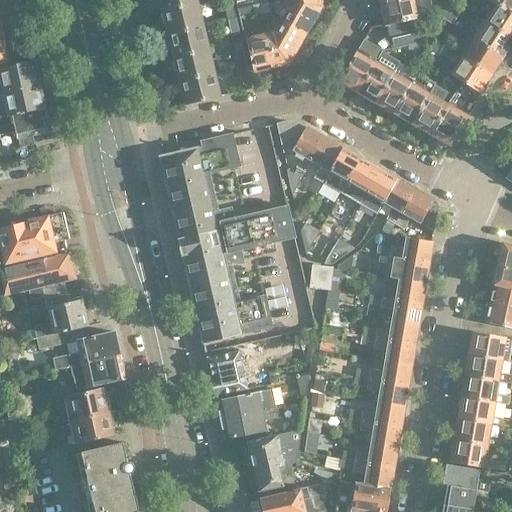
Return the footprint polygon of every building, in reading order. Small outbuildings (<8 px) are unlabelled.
[(196,0),(159,0),(162,11),(197,3),(196,0)] [(289,11),(282,22),(306,36),(311,28),(309,27),(320,6),(318,0),(283,0),(285,7),(285,9),(289,11)] [(396,0),(381,4),(381,6),(379,9),(381,16),(383,17),(386,26),(419,18),(430,16),(431,5),(429,0),(396,0)] [(511,0),(488,0),(495,4),(505,11),(507,8),(511,12),(511,0)] [(443,18),(452,24),(463,8),(454,2),(443,18)] [(197,3),(162,11),(168,35),(203,27),(197,3)] [(267,3),(259,5),(262,16),(270,15),(267,3)] [(228,21),(236,19),(232,4),(224,6),(228,21)] [(495,4),(485,21),(499,30),(511,38),(511,12),(507,8),(505,11),(495,4)] [(262,16),(259,5),(251,7),(254,18),(262,16)] [(419,18),(386,26),(391,49),(408,46),(422,42),(424,42),(424,41),(419,18)] [(239,35),(236,19),(228,21),(232,37),(239,35)] [(485,21),(473,38),(502,58),(507,50),(511,49),(511,48),(511,38),(499,30),(485,21)] [(271,32),(266,33),(274,66),(288,63),(299,43),(301,44),(306,36),(282,22),(276,33),(273,30),(271,32)] [(203,27),(168,35),(173,57),(208,49),(203,27)] [(266,33),(245,38),(252,71),(274,66),(266,33)] [(473,38),(462,55),(491,75),(492,74),(496,73),(499,68),(499,63),(502,58),(473,38)] [(0,68),(9,66),(8,59),(5,48),(7,45),(5,39),(0,40),(0,68)] [(432,62),(443,44),(436,39),(425,58),(432,62)] [(375,62),(381,51),(364,40),(339,82),(342,84),(341,85),(347,89),(348,87),(351,89),(350,91),(356,94),(357,92),(365,77),(374,62),(375,62)] [(422,42),(408,46),(405,52),(413,57),(422,42)] [(208,49),(173,57),(179,81),(214,72),(208,49)] [(243,49),(235,51),(238,67),(246,65),(243,49)] [(365,77),(357,92),(366,97),(367,100),(372,103),(376,103),(384,88),(393,72),(382,66),(391,49),(381,51),(375,62),(374,62),(365,77)] [(453,76),(460,81),(479,94),(480,91),(484,90),(487,85),(487,81),(491,75),(462,55),(450,74),(453,76)] [(9,66),(0,68),(0,85),(2,92),(39,84),(34,60),(9,66)] [(401,98),(410,82),(415,73),(398,64),(393,72),(384,88),(376,103),(384,107),(385,110),(390,113),(393,113),(401,98)] [(238,67),(235,68),(240,91),(252,89),(246,65),(238,67)] [(214,72),(179,81),(185,104),(219,96),(214,72)] [(401,98),(393,113),(395,114),(397,117),(401,120),(405,119),(412,123),(428,93),(430,93),(435,84),(427,79),(421,88),(410,82),(401,98)] [(447,103),(429,133),(432,135),(431,137),(437,140),(438,138),(441,140),(440,142),(445,145),(446,143),(449,144),(468,116),(475,106),(472,104),(479,94),(460,81),(447,103)] [(39,84),(2,92),(7,116),(11,116),(45,107),(39,84)] [(428,93),(412,123),(414,124),(415,127),(419,130),(423,130),(429,133),(447,103),(430,93),(428,93)] [(7,116),(0,117),(0,137),(15,135),(16,139),(16,140),(18,140),(20,148),(34,144),(32,136),(50,132),(46,116),(47,116),(45,107),(11,116),(7,116)] [(291,120),(276,123),(278,135),(283,153),(292,151),(303,131),(306,126),(301,124),(295,122),(291,120)] [(292,151),(302,157),(295,168),(296,169),(304,173),(310,162),(312,162),(326,137),(306,126),(303,131),(292,151)] [(158,156),(158,158),(159,158),(165,183),(164,183),(164,185),(165,185),(171,210),(170,210),(171,213),(171,212),(177,238),(175,238),(177,243),(179,251),(178,251),(180,257),(182,256),(188,282),(187,282),(188,285),(194,311),(193,311),(194,313),(195,313),(201,340),(200,340),(201,342),(203,342),(271,327),(264,297),(240,302),(231,264),(244,261),(241,250),(278,242),(288,239),(294,238),(287,206),(280,208),(270,210),(234,219),(231,207),(218,211),(209,173),(239,166),(232,135),(201,141),(202,146),(197,147),(197,146),(195,147),(190,149),(189,148),(187,149),(166,154),(165,155),(162,155),(160,156),(160,155),(158,156)] [(319,150),(312,162),(320,167),(313,178),(315,179),(324,184),(330,173),(337,161),(344,148),(326,137),(319,150)] [(355,171),(362,158),(344,148),(337,161),(330,173),(324,184),(342,194),(348,183),(355,171)] [(355,171),(348,183),(356,187),(349,199),(350,199),(358,204),(359,205),(380,168),(362,158),(355,171)] [(380,168),(359,205),(367,209),(373,197),(383,203),(397,178),(380,168)] [(304,173),(296,169),(293,174),(287,171),(292,196),(304,173)] [(397,178),(383,203),(392,208),(386,219),(387,220),(394,225),(415,188),(397,178)] [(324,184),(315,179),(308,190),(318,195),(324,184)] [(415,188),(394,225),(395,225),(403,230),(410,218),(415,222),(416,220),(420,223),(424,216),(434,199),(415,188)] [(0,248),(1,254),(4,265),(66,251),(64,241),(69,240),(63,214),(47,217),(47,218),(29,223),(28,222),(0,228),(0,248)] [(424,216),(420,223),(433,232),(435,221),(424,216)] [(307,224),(301,234),(306,256),(320,232),(307,224)] [(390,247),(389,256),(401,258),(414,260),(428,262),(432,241),(405,237),(404,241),(403,248),(390,246),(390,247)] [(511,246),(503,244),(498,265),(511,267),(511,246)] [(375,254),(389,256),(390,247),(377,245),(375,254)] [(66,252),(66,251),(4,265),(0,266),(0,271),(6,270),(11,295),(28,291),(42,288),(63,282),(75,280),(69,252),(66,253),(66,252)] [(334,267),(338,267),(350,269),(353,254),(334,267)] [(329,256),(325,264),(332,265),(338,261),(329,256)] [(425,282),(428,262),(414,260),(401,258),(389,256),(386,275),(397,277),(411,280),(425,282)] [(311,264),(309,288),(330,290),(330,289),(332,269),(333,267),(311,264)] [(511,267),(498,265),(493,285),(511,289),(511,267)] [(342,277),(343,270),(332,269),(330,289),(337,290),(339,277),(342,277)] [(421,302),(425,282),(411,280),(397,277),(386,275),(385,275),(383,288),(382,296),(394,298),(408,300),(421,302)] [(42,288),(44,296),(46,307),(68,302),(68,301),(63,282),(42,288)] [(288,284),(289,306),(290,306),(291,318),(307,317),(304,283),(288,284)] [(511,289),(493,285),(484,322),(511,328),(511,289)] [(44,296),(42,288),(28,291),(30,300),(44,296)] [(380,306),(381,297),(369,295),(367,304),(380,306)] [(394,298),(382,296),(381,297),(380,306),(380,307),(392,309),(390,319),(418,323),(421,302),(408,300),(394,298)] [(68,302),(46,307),(46,309),(42,310),(45,324),(34,327),(35,329),(36,338),(52,334),(81,328),(89,326),(82,297),(68,301),(68,302)] [(376,329),(375,337),(414,344),(418,323),(390,319),(388,330),(376,328),(376,329)] [(363,327),(361,335),(375,337),(376,329),(363,327)] [(36,338),(39,350),(75,342),(74,340),(83,338),(81,328),(52,334),(36,338)] [(115,331),(83,338),(74,340),(75,342),(77,353),(68,355),(70,366),(80,364),(120,355),(115,331)] [(510,362),(511,349),(511,341),(472,334),(471,337),(469,338),(468,342),(470,345),(468,355),(484,357),(502,360),(510,362)] [(373,347),(375,337),(361,335),(360,345),(373,347)] [(375,337),(373,347),(373,348),(385,350),(383,359),(411,364),(414,344),(375,337)] [(320,342),(318,350),(332,352),(334,344),(320,342)] [(237,349),(206,357),(211,378),(210,378),(214,395),(246,387),(246,389),(263,386),(263,385),(271,384),(268,370),(260,372),(260,371),(243,375),(239,357),(237,349)] [(70,366),(68,355),(53,358),(55,370),(70,367),(70,366)] [(120,355),(80,364),(70,366),(70,367),(73,377),(75,390),(85,388),(126,379),(120,355)] [(466,365),(465,376),(481,378),(499,381),(511,384),(511,376),(500,374),(502,360),(484,357),(468,355),(468,358),(465,359),(464,363),(466,365)] [(369,369),(369,370),(367,378),(407,385),(411,364),(383,359),(381,371),(369,369)] [(354,377),(367,379),(367,378),(369,370),(356,368),(354,377)] [(463,387),(461,397),(495,402),(508,405),(509,398),(496,396),(499,381),(465,376),(464,378),(461,380),(460,384),(463,387)] [(367,379),(354,377),(353,386),(366,388),(367,379)] [(367,379),(366,388),(366,389),(378,391),(376,401),(403,405),(407,385),(367,378),(367,379)] [(315,380),(313,390),(324,392),(326,382),(315,380)] [(108,412),(103,389),(97,390),(97,389),(67,396),(72,420),(90,416),(108,412)] [(256,390),(215,399),(219,419),(275,406),(272,389),(257,392),(256,390)] [(28,406),(51,401),(50,393),(19,400),(21,408),(28,406)] [(316,394),(316,393),(314,407),(326,409),(328,395),(316,394)] [(459,407),(457,417),(492,423),(511,427),(511,422),(511,420),(493,417),(495,402),(461,397),(460,399),(458,400),(457,404),(459,407)] [(362,411),(361,419),(373,421),(387,423),(400,425),(403,405),(390,403),(376,401),(374,412),(362,410),(362,411)] [(34,429),(28,406),(21,408),(19,408),(21,417),(23,431),(34,429)] [(275,406),(219,419),(224,439),(266,431),(264,420),(278,418),(275,406)] [(21,417),(19,408),(9,411),(10,419),(21,417)] [(361,419),(362,411),(349,409),(347,419),(360,421),(361,419)] [(114,435),(108,412),(90,416),(72,420),(71,420),(76,444),(78,443),(78,444),(114,435)] [(456,427),(454,439),(488,445),(508,448),(509,440),(489,437),(492,423),(457,417),(457,419),(455,421),(454,425),(456,427)] [(319,421),(308,419),(306,430),(317,432),(319,421)] [(360,421),(347,419),(346,427),(359,429),(360,421)] [(373,421),(361,419),(360,421),(359,429),(359,431),(371,433),(369,442),(397,446),(400,425),(387,423),(373,421)] [(271,437),(246,442),(257,492),(271,489),(282,487),(282,486),(283,486),(279,467),(284,466),(296,464),(301,429),(277,435),(271,436),(271,437)] [(317,434),(306,432),(303,451),(314,453),(317,434)] [(452,450),(450,459),(485,466),(501,468),(502,461),(486,459),(488,445),(454,439),(454,440),(451,442),(450,447),(452,450)] [(93,504),(135,494),(130,476),(133,473),(134,468),(132,465),(127,464),(123,442),(81,452),(93,504)] [(367,453),(355,451),(355,452),(354,460),(393,466),(397,446),(369,442),(367,453)] [(41,443),(27,446),(29,454),(43,451),(41,443)] [(353,462),(354,460),(355,452),(342,450),(340,459),(353,462)] [(353,462),(340,459),(339,468),(352,471),(353,462)] [(390,488),(394,467),(393,466),(354,460),(353,462),(352,471),(364,474),(363,483),(390,488)] [(447,463),(443,484),(486,491),(487,482),(477,480),(478,473),(478,469),(447,463)] [(311,473),(327,482),(330,477),(333,473),(313,469),(311,473)] [(20,477),(25,497),(36,494),(32,474),(20,477)] [(327,482),(339,486),(340,481),(330,477),(327,482)] [(390,488),(363,483),(354,482),(354,484),(340,481),(339,486),(336,503),(351,506),(386,511),(390,488)] [(339,486),(327,482),(332,508),(335,507),(336,503),(339,486)] [(443,484),(440,504),(472,510),(474,500),(484,501),(486,491),(443,484)] [(273,495),(260,498),(263,511),(312,511),(306,487),(300,489),(273,495)] [(38,502),(36,494),(25,497),(27,505),(38,502)] [(138,511),(135,494),(93,504),(94,511),(138,511)] [(386,511),(351,506),(336,503),(335,507),(333,511),(386,511)]
